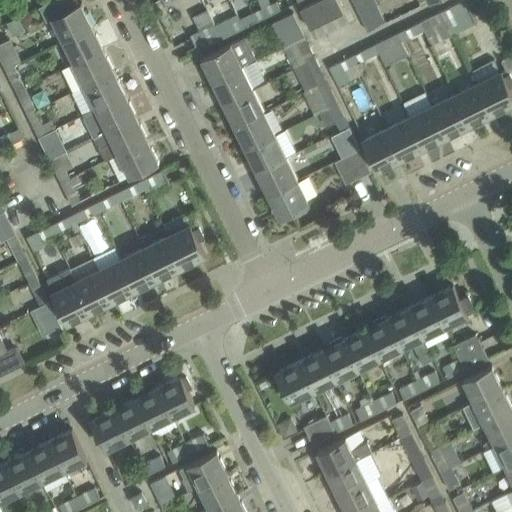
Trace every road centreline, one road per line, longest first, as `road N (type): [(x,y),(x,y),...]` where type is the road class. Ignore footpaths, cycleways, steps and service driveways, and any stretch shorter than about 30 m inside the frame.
road 1 (residential): [(271,288),(127,0)]
road 2 (tertiary): [(0,423),(200,324)]
road 3 (tertiary): [(271,288),(463,193)]
road 4 (residential): [(291,511),(200,324)]
